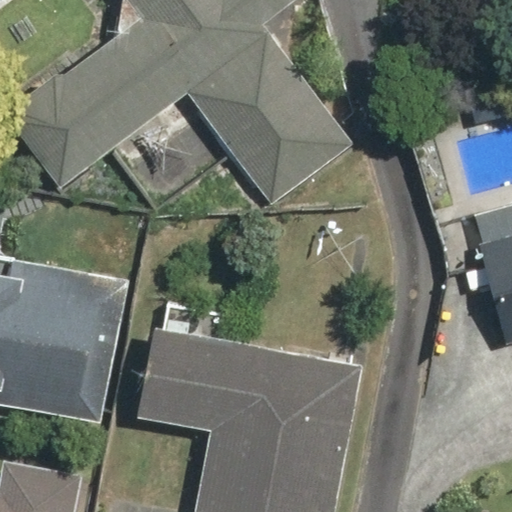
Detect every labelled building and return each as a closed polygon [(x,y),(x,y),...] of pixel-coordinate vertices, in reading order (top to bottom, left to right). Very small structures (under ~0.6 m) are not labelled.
[(22,116),(74,187),(186,107),(264,215),(361,145),(273,24),(305,1),(304,0),(121,0),(142,29),(22,116)] [(511,204),(481,213),(511,326),(511,204)] [(22,251),(20,266),(0,262),(0,401),(103,418),(128,268),(22,251)] [(167,318),(149,411),(217,424),(201,511),(344,511),(373,356),(167,318)] [(83,511),(92,466),(78,463),(82,440),(11,427),(7,450),(0,448),(0,511),(83,511)]
